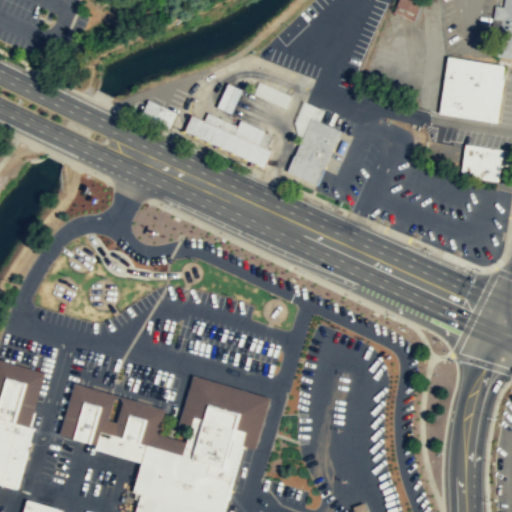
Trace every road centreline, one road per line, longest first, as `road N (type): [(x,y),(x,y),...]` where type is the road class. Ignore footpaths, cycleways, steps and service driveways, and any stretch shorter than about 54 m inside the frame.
road 1 (secondary): [(152,160),(502,319)]
road 2 (secondary): [(502,319),(465,418),(465,511)]
road 3 (secondary): [(152,160),(115,128),(0,73)]
road 4 (secondary): [(0,108),(100,154),(152,160)]
